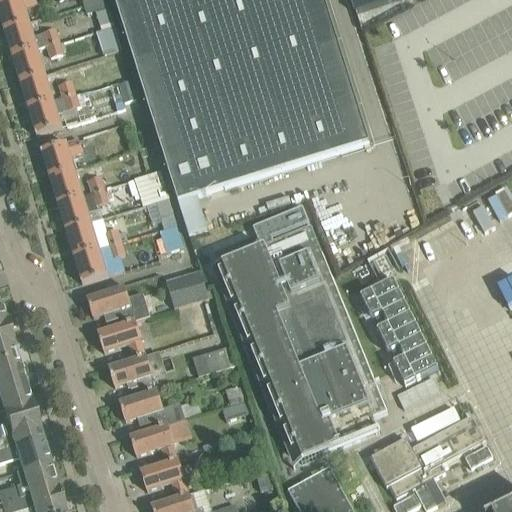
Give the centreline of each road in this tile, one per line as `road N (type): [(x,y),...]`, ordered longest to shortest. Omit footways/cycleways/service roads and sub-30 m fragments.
road 1 (unknown): [(335,0),(383,154),(201,208)]
road 2 (residential): [(115,511),(51,302),(22,273),(0,201)]
